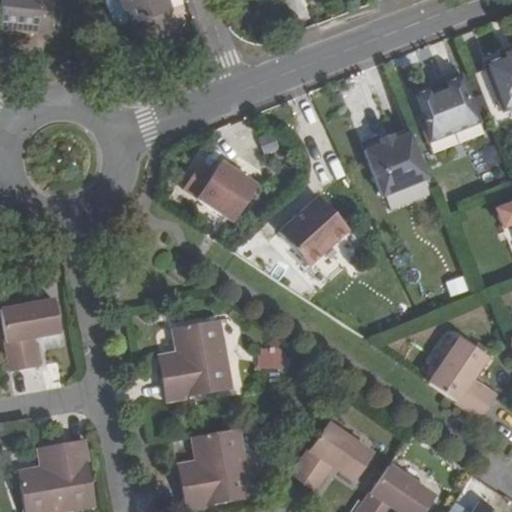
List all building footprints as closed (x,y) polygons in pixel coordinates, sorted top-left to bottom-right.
[(48,0),(0,0),(0,27),(46,31),(48,0)] [(130,25),(120,0),(109,0),(104,2),(114,31),(130,25)] [(174,28),(163,0),(120,0),(130,25),(142,56),(178,43),(173,28),(174,28)] [(87,43),(77,42),(75,57),(85,58),(87,43)] [(473,75),(491,121),(503,117),(501,112),(511,107),(511,47),(499,52),(501,58),(483,65),(484,70),(473,75)] [(479,123),(460,76),(440,85),(442,89),(431,93),(429,89),(408,98),(427,144),(479,123)] [(427,179),(410,134),(393,141),(380,146),(363,152),(381,198),(427,179)] [(378,141),(380,146),(393,141),(391,136),(378,141)] [(263,139),(250,144),(256,158),(268,153),(263,139)] [(233,222),(258,184),(223,160),(216,171),(202,162),(184,189),(233,222)] [(272,232),(300,264),(324,245),(328,248),(345,234),(313,197),(298,210),(302,214),(292,224),(287,219),(272,232)] [(511,204),(493,213),(500,230),(511,225),(511,204)] [(298,210),(287,219),(292,224),(302,214),(298,210)] [(304,268),(328,248),(324,245),(300,264),(304,268)] [(463,277),(446,282),(450,297),(468,291),(463,277)] [(55,297),(0,306),(0,308),(9,369),(39,364),(34,335),(61,331),(55,297)] [(186,362),(166,366),(173,401),(232,390),(219,324),(181,329),(185,353),(186,362)] [(460,336),(429,384),(481,419),(497,396),(473,379),(488,356),(460,336)] [(258,369),(280,370),(281,349),(259,348),(258,369)] [(186,362),(185,353),(165,356),(166,366),(186,362)] [(374,457),(329,426),(292,477),(315,492),(332,468),(356,484),(374,457)] [(185,511),(253,501),(239,430),(193,438),(197,462),(199,471),(177,475),(183,511),(185,511)] [(52,469),(42,471),(19,474),(24,511),(57,511),(96,506),(85,441),(48,447),(52,469)] [(39,448),(42,471),(52,469),(48,447),(39,448)] [(176,466),(177,475),(199,471),(197,462),(176,466)] [(389,467),(359,511),(394,511),(395,511),(396,511),(425,511),(435,499),(389,467)] [(470,511),(453,501),(446,511),(493,511),(477,502),(471,511),(470,511)]
